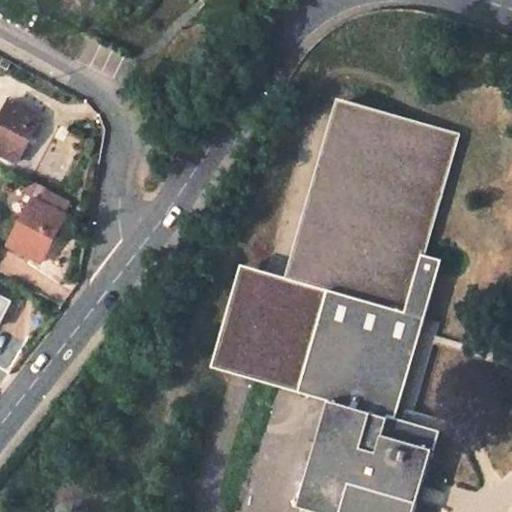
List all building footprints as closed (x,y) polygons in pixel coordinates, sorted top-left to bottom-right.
[(353,130),(350,101),(339,98),(289,276),(300,280),(300,278),(311,277),(309,249),(319,248),(317,219),(328,218),(325,190),(336,189),(334,160),(344,159),(342,130),(353,130)] [(0,153),(17,163),(42,117),(12,99),(0,120),(0,153)] [(461,132),(350,101),(353,130),(342,130),(344,159),(334,160),(336,189),(325,190),(328,218),(317,219),(319,248),(309,249),(311,277),(300,278),(300,280),(244,264),(215,365),(338,400),(309,499),(334,505),(331,511),(408,511),(414,492),(420,494),(437,440),(438,441),(444,422),(402,409),(444,259),(426,254),(461,132)] [(41,262),(65,215),(34,199),(10,247),(41,262)] [(0,321),(11,301),(2,295),(0,294),(0,321)]
